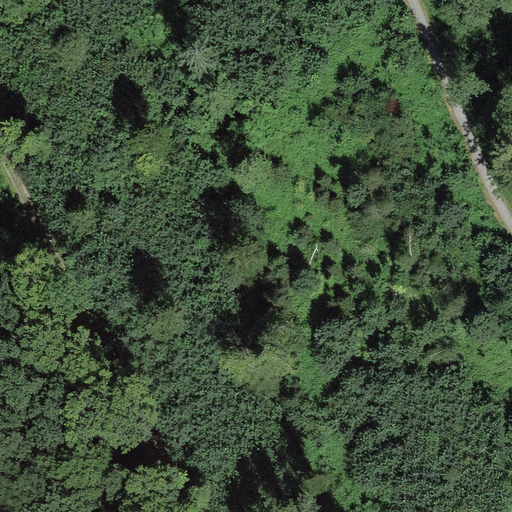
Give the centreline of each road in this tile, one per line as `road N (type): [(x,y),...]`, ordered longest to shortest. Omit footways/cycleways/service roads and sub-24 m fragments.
road 1 (track): [(0,150),(138,427),(203,511)]
road 2 (track): [(511,222),(408,0)]
